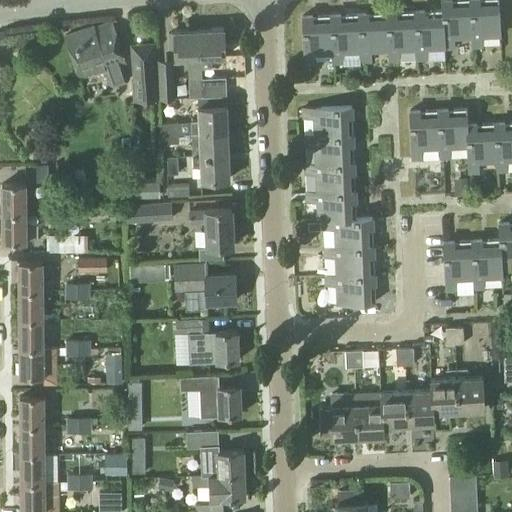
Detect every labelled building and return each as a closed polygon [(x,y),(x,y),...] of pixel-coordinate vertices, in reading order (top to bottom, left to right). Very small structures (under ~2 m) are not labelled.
[(470,36),(472,36),(469,0),(441,0),(442,10),(443,28),(444,47),(444,48),(454,47),(453,37),(470,36)] [(469,0),(472,36),(472,46),(482,46),(481,35),(500,34),(498,0),(469,0)] [(414,11),(416,49),(416,59),(426,59),(425,48),(444,48),(444,47),(443,28),(442,10),(414,11)] [(386,13),(387,50),(388,61),(398,60),(397,50),(415,49),(416,49),(414,11),(386,13)] [(387,50),(386,13),(358,14),(359,51),(360,62),(370,61),(369,51),(387,50)] [(359,51),(358,14),(329,15),(331,53),(332,63),(341,63),(341,52),(359,51)] [(331,53),(329,15),(301,16),(303,64),(313,64),(313,53),(331,53)] [(112,21),(65,36),(78,78),(105,70),(110,86),(127,81),(122,64),(125,63),(112,21)] [(198,28),(199,65),(211,64),(211,57),(224,57),(222,27),(198,28)] [(188,97),(201,97),(200,84),(200,79),(199,65),(198,28),(168,30),(169,48),(174,47),(175,59),(187,58),(188,97)] [(131,46),(135,100),(157,99),(153,45),(131,46)] [(159,62),(160,98),(174,98),(173,61),(159,62)] [(200,84),(201,97),(226,95),(225,78),(200,79),(200,84)] [(208,132),(227,131),(226,105),(197,107),(198,120),(190,121),(191,133),(198,132),(208,132)] [(350,106),(302,108),(303,118),(313,117),(314,135),(314,136),(351,134),(350,106)] [(436,110),(438,147),(438,158),(448,157),(447,147),(466,146),(465,125),(464,108),(436,110)] [(419,148),(438,147),(436,110),(408,111),(410,159),(420,159),(419,148)] [(177,121),(159,122),(160,133),(177,133),(177,121)] [(505,160),(511,159),(511,122),(493,123),(495,161),(495,171),(505,171),(505,160)] [(495,161),(493,123),(465,125),(466,146),(467,173),(477,172),(476,162),(495,161)] [(208,132),(198,132),(199,144),(191,145),(192,156),(228,155),(227,131),(208,132)] [(177,133),(160,133),(161,143),(178,143),(178,142),(177,133)] [(303,136),(304,146),(314,145),(315,154),(315,163),(315,164),(353,162),(351,134),(314,136),(303,136)] [(228,155),(192,156),(192,166),(200,166),(200,179),(229,178),(228,155)] [(166,156),(167,174),(177,173),(177,156),(166,156)] [(315,164),(305,164),(305,174),(316,173),(316,174),(316,181),(316,191),(316,192),(354,190),(353,162),(315,164)] [(48,178),(47,164),(35,164),(35,181),(48,181),(48,178)] [(455,195),(466,194),(465,177),(454,178),(455,195)] [(133,181),(133,197),(159,196),(160,180),(133,181)] [(2,184),(2,213),(25,213),(25,183),(2,184)] [(189,197),(188,184),(166,185),(167,198),(189,197)] [(316,192),(306,192),(306,202),(317,202),(318,220),(323,220),(355,218),(354,190),(316,192)] [(172,219),(171,203),(125,205),(126,222),(172,219)] [(46,210),(47,222),(65,221),(64,208),(46,210)] [(188,223),(205,222),(206,246),(232,245),(231,208),(205,209),(205,210),(188,211),(188,223)] [(25,213),(2,213),(2,241),(25,241),(25,213)] [(323,220),(323,230),(334,229),(334,246),(334,248),(372,246),(371,218),(355,218),(323,220)] [(308,231),(320,230),(319,222),(307,222),(308,231)] [(511,260),(511,222),(498,223),(499,239),(500,271),(510,271),(510,260),(511,260)] [(91,255),(91,238),(65,239),(65,255),(91,255)] [(471,241),(472,278),(473,289),(483,288),(482,278),(501,277),(500,271),(499,239),(471,241)] [(443,242),(445,290),(454,289),(454,279),(472,278),(471,241),(443,242)] [(324,248),(324,258),(335,257),(336,275),(336,276),(373,274),(372,246),(334,248),(324,248)] [(77,257),(77,271),(106,270),(106,256),(77,257)] [(18,292),(41,292),(52,292),(52,282),(41,282),(41,261),(18,261),(18,292)] [(234,273),(205,275),(204,262),(174,263),(175,291),(205,290),(206,301),(235,300),(234,273)] [(165,279),(165,263),(130,265),(130,280),(165,279)] [(336,276),(325,276),(325,285),(326,286),(336,285),(337,304),(374,302),(373,274),(336,276)] [(66,298),(77,298),(76,284),(66,284),(66,298)] [(76,284),(77,298),(88,298),(87,284),(76,284)] [(42,321),(41,292),(18,292),(19,322),(42,321)] [(208,332),(208,318),(174,319),(175,333),(188,333),(189,362),(237,360),(236,330),(208,332)] [(19,322),(19,348),(42,348),(42,321),(19,322)] [(453,327),(444,328),(445,344),(453,344),(453,327)] [(461,327),(453,327),(453,344),(462,343),(461,327)] [(492,368),(491,330),(472,331),(473,369),(492,368)] [(77,347),(77,339),(65,339),(65,355),(77,355),(77,347)] [(89,339),(77,339),(77,347),(77,355),(90,354),(89,339)] [(404,364),(404,347),(395,348),(395,365),(404,364)] [(412,347),(404,347),(404,364),(413,364),(412,347)] [(42,348),(19,348),(19,376),(42,375),(42,348)] [(353,350),(354,366),(362,366),(362,349),(353,350)] [(354,366),(353,350),(344,350),(345,367),(354,366)] [(120,369),(120,355),(106,355),(106,369),(120,369)] [(430,378),(431,389),(432,411),(456,410),(454,371),(445,372),(445,378),(430,378)] [(454,371),(456,410),(483,409),(481,376),(467,377),(467,371),(454,371)] [(143,387),(143,377),(127,378),(127,393),(143,393),(143,387)] [(199,390),(201,418),(241,416),(239,386),(210,387),(209,377),(180,378),(180,391),(199,390)] [(432,411),(431,389),(405,390),(407,423),(432,422),(432,411)] [(407,423),(405,390),(379,391),(380,402),(381,402),(382,424),(407,423)] [(355,392),(356,403),(357,436),(382,435),(382,424),(381,402),(380,402),(379,391),(355,392)] [(43,396),(20,396),(20,425),(43,425),(43,396)] [(493,409),(501,409),(501,399),(493,399),(493,409)] [(357,436),(356,403),(329,405),(329,408),(320,409),(321,434),(331,433),(331,437),(357,436)] [(127,427),(143,427),(143,412),(127,412),(127,427)] [(77,425),(77,417),(66,417),(66,433),(77,432),(77,425)] [(90,417),(77,417),(77,425),(77,432),(91,432),(90,417)] [(43,425),(20,425),(20,453),(43,453),(43,425)] [(201,474),(217,473),(243,472),(242,449),(218,450),(217,429),(185,431),(186,447),(200,446),(201,474)] [(43,453),(20,453),(20,482),(44,481),(43,453)] [(104,454),(105,474),(126,473),(126,453),(104,454)] [(493,477),(507,477),(506,461),(492,461),(493,477)] [(131,463),(132,473),(144,473),(144,463),(131,463)] [(243,472),(217,473),(217,474),(207,474),(207,475),(192,476),(192,484),(208,483),(209,501),(220,500),(219,498),(244,497),(243,472)] [(79,489),(79,473),(67,473),(67,489),(79,489)] [(91,473),(79,473),(79,489),(91,488),(91,473)] [(448,475),(449,488),(475,487),(475,474),(448,475)] [(157,479),(155,489),(167,491),(169,481),(157,479)] [(44,481),(20,482),(21,510),(44,510),(44,493),(44,481)] [(449,488),(449,500),(476,499),(475,487),(449,488)] [(334,503),(334,511),(366,511),(366,501),(362,502),(362,490),(337,491),(338,503),(334,503)] [(99,494),(99,511),(120,511),(120,494),(99,494)] [(411,499),(412,511),(421,511),(421,499),(411,499)] [(476,499),(449,500),(449,511),(459,511),(476,511),(476,499)] [(194,511),(221,511),(221,502),(210,503),(194,504),(194,511)]
